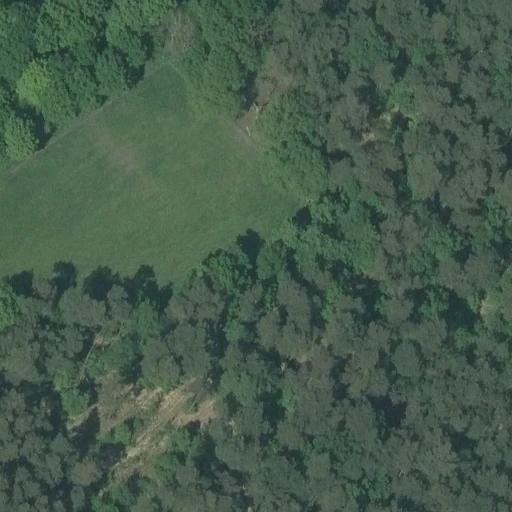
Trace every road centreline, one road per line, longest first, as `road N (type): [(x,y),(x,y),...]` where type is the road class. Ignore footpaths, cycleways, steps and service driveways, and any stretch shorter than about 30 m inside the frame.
road 1 (track): [(348,442),(511,359)]
road 2 (track): [(206,511),(348,442)]
road 3 (track): [(0,388),(55,511)]
